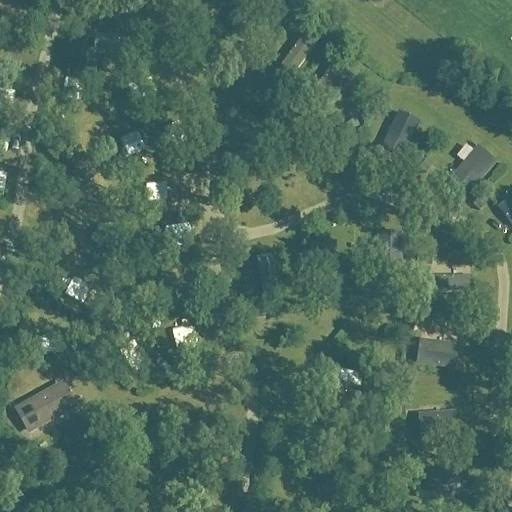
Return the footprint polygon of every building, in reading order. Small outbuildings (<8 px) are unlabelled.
[(152,18),(70,0),(64,27),(146,45),(152,18)] [(264,3),(260,0),(243,0),(225,22),(238,33),(264,3)] [(302,65),(323,41),(312,31),(291,54),(302,65)] [(137,76),(58,58),(51,88),(131,105),(137,76)] [(354,78),(335,63),(312,93),(331,108),(354,78)] [(410,137),(422,119),(412,112),(400,131),(410,137)] [(121,131),(48,115),(43,141),(116,155),(121,131)] [(6,133),(2,159),(12,160),(16,135),(6,133)] [(498,162),(477,146),(452,177),(473,193),(498,162)] [(109,177),(38,161),(32,185),(103,201),(109,177)] [(511,195),(498,207),(511,223),(511,195)] [(106,224),(30,208),(23,238),(100,252),(106,224)] [(397,231),(378,233),(381,265),(399,264),(397,231)] [(336,241),(312,243),(315,285),(339,283),(336,241)] [(271,255),(256,257),(263,298),(278,296),(271,255)] [(95,273),(21,257),(15,284),(89,298),(95,273)] [(472,276),(431,277),(431,293),(473,292),(472,276)] [(84,317),(14,302),(10,324),(79,337),(84,317)] [(251,331),(279,332),(280,313),(252,311),(251,331)] [(74,350),(5,336),(2,351),(71,364),(74,350)] [(457,345),(421,339),(417,363),(453,369),(457,345)] [(125,350),(140,374),(153,365),(139,342),(125,350)] [(59,377),(0,363),(0,386),(55,398),(59,377)] [(364,376),(336,369),(333,381),(361,388),(364,376)] [(457,410),(418,413),(420,440),(459,437),(457,410)] [(76,450),(0,437),(0,439),(0,463),(72,474),(76,450)] [(219,455),(135,440),(129,476),(213,491),(219,455)] [(292,489),(333,490),(334,475),(293,474),(292,489)] [(470,476),(427,481),(430,506),(473,501),(470,476)] [(270,494),(270,477),(257,477),(257,494),(270,494)] [(102,511),(104,504),(23,489),(18,511),(102,511)]
